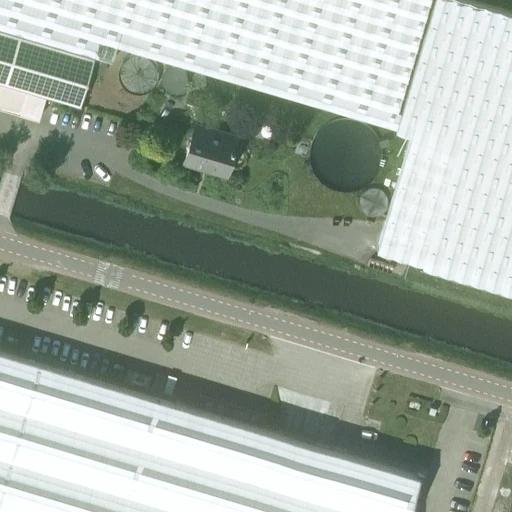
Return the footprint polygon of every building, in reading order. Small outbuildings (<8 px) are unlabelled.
[(0,0),(0,26),(93,54),(110,59),(115,43),(396,126),(400,111),(396,110),(428,0),(0,0)] [(410,133),(376,248),(422,262),(421,264),(511,291),(511,11),(475,0),(433,0),(400,111),(396,126),(395,129),(410,133)] [(0,26),(0,106),(38,118),(45,94),(78,104),(93,54),(0,26)] [(183,159),(225,172),(235,138),(193,125),(183,159)] [(0,511),(406,511),(407,510),(413,511),(415,511),(421,491),(414,489),(418,475),(0,350),(0,511)]
